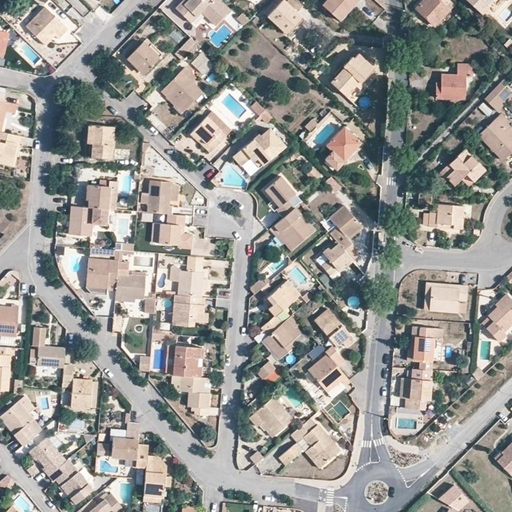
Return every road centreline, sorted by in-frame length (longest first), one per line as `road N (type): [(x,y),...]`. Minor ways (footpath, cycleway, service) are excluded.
road 1 (residential): [(221,485),(243,232),(80,62)]
road 2 (residential): [(32,256),(50,293),(221,485)]
road 3 (residential): [(386,252),(397,102),(394,0)]
road 4 (residential): [(371,425),(386,252)]
road 5 (residential): [(48,87),(32,256)]
road 6 (unknown): [(391,181),(511,62)]
